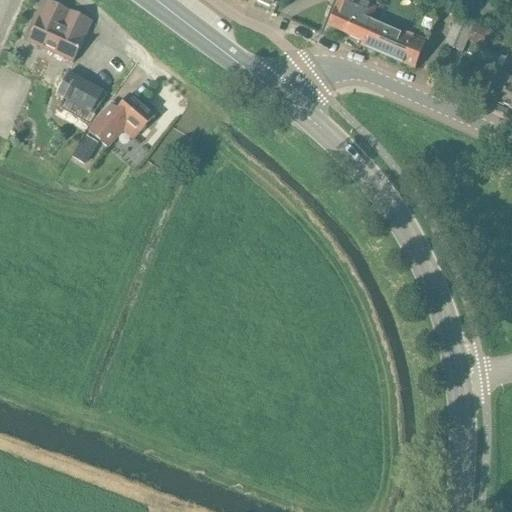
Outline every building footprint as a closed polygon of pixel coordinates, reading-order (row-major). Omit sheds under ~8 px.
[(338,10),(330,30),(361,44),(370,24),(375,12),(376,12),(377,11),(380,2),(380,0),(341,0),(337,10),(338,10)] [(362,44),(360,48),(415,71),(427,43),(441,10),(415,0),(380,0),(380,2),(377,11),(376,12),(375,12),(370,24),(361,44),(362,44)] [(461,0),(460,2),(479,10),(484,1),(482,0),(461,0)] [(71,64),(90,22),(46,2),(27,44),(71,64)] [(488,47),(495,33),(457,17),(445,47),(462,55),(469,39),(488,47)] [(3,55),(0,61),(9,65),(10,65),(14,57),(9,55),(4,52),(3,55)] [(511,73),(495,67),(491,77),(490,76),(481,98),(511,110),(511,73)] [(86,134),(96,117),(91,114),(103,94),(68,74),(56,94),(63,99),(54,115),(86,134)] [(154,119),(128,96),(118,107),(111,101),(97,118),(88,133),(107,151),(123,133),(133,143),(154,119)]
